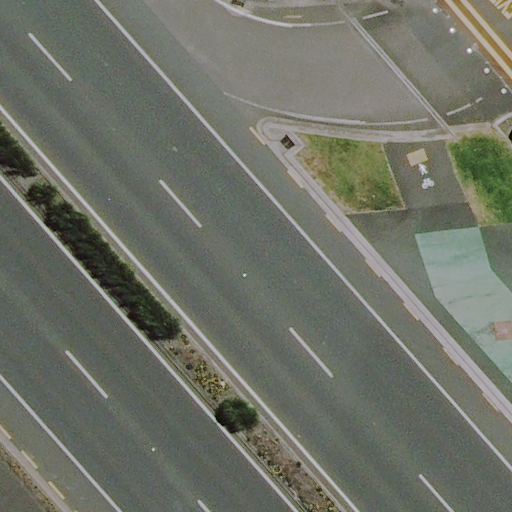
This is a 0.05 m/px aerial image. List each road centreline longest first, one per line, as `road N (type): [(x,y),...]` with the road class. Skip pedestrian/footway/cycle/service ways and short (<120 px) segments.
road 1 (secondary): [(1,0),(461,511)]
road 2 (secondary): [(179,511),(0,313)]
